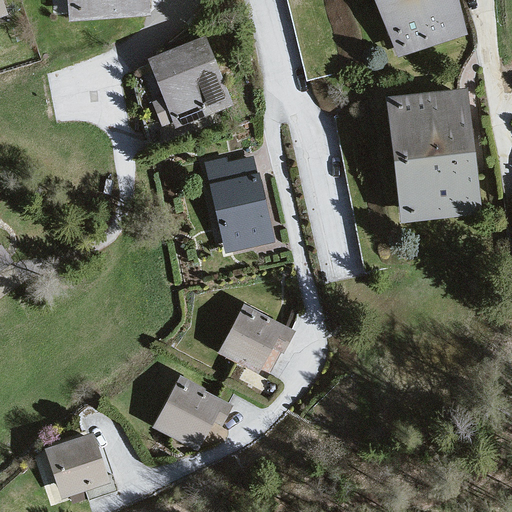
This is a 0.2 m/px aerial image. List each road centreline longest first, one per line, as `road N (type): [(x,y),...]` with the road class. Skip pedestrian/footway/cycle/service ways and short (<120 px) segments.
road 1 (residential): [(264,0),(338,275)]
road 2 (residential): [(485,0),(508,193)]
